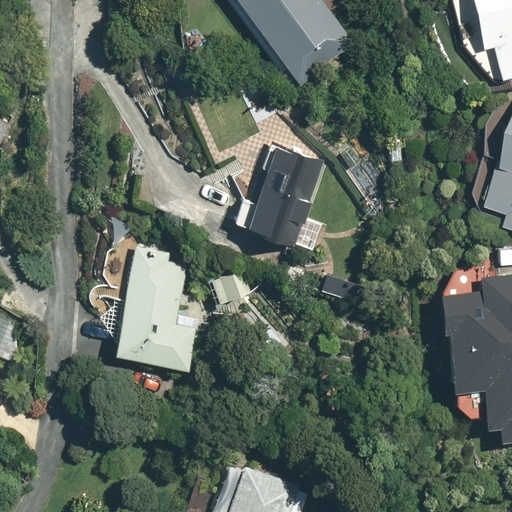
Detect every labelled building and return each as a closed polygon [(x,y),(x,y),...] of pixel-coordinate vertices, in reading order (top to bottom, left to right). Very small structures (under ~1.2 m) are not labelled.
[(332,0),(236,0),(294,78),(356,32),(332,0)] [(511,0),(469,0),(479,43),(490,41),(496,69),(511,65),(511,0)] [(496,200),(491,213),(511,221),(511,98),(474,190),(496,200)] [(269,129),(232,209),(291,236),(328,156),(269,129)] [(186,256),(133,242),(107,343),(201,367),(212,323),(171,312),(186,256)] [(246,290),(237,262),(202,273),(211,301),(246,290)] [(441,317),(441,375),(477,376),(477,417),(511,417),(511,263),(480,263),(480,282),(430,282),(430,317),(441,317)] [(211,507),(208,511),(285,511),(297,481),(241,461),(223,511),(211,507)]
